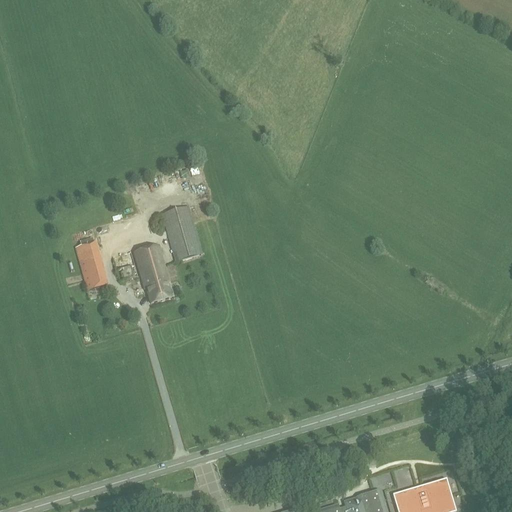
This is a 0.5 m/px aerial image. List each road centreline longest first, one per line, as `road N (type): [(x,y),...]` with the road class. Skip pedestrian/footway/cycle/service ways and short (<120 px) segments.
road 1 (secondary): [(202,457),(511,364)]
road 2 (secondary): [(21,511),(202,457)]
